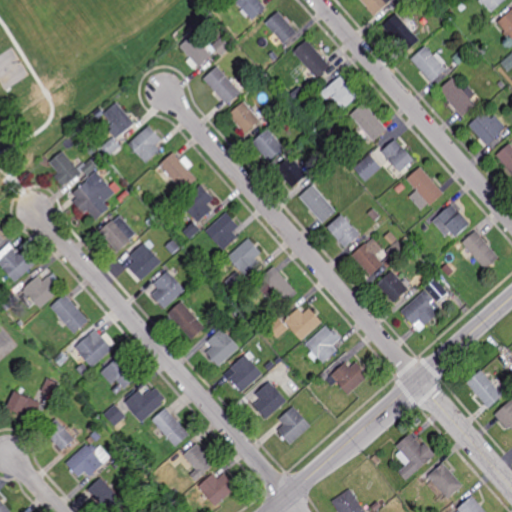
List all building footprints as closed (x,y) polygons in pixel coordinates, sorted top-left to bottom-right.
[(253,20),(235,0),(258,0),(266,8),(253,20)] [(391,0),(388,3),(389,4),(376,16),(368,8),(368,7),(361,0),(391,0)] [(504,0),(491,11),(483,2),(482,4),(479,1),(479,0),(504,0)] [(431,17),(424,8),(430,4),(437,12),(431,17)] [(511,37),(509,34),(507,36),(504,33),(506,31),(498,21),(511,9),(511,37)] [(402,19),(420,40),(407,52),(383,26),(397,14),(398,15),(404,11),(407,14),(402,19)] [(288,46),(266,23),(278,12),(300,35),(288,46)] [(200,67),(197,65),(191,58),(181,46),(193,35),(212,55),(200,67)] [(220,55),(212,45),(223,37),(231,46),(220,55)] [(317,78),(316,77),(310,83),(302,73),(309,68),(294,51),(307,40),(331,66),(317,78)] [(433,82),(412,59),(426,46),(447,69),(433,82)] [(459,65),(452,57),(464,47),(471,54),(459,65)] [(511,67),(508,71),(501,63),(511,52),(511,67)] [(228,105),(204,78),(218,66),(242,93),(228,105)] [(359,97),(345,109),(334,98),(331,96),(327,100),(321,92),(325,88),(327,88),(341,76),(359,97)] [(464,90),(469,86),(476,94),(471,99),(476,105),(463,116),(439,90),(453,78),(464,90)] [(294,105),(291,101),(296,96),(299,100),(294,105)] [(283,108),(277,101),(280,99),(286,106),(283,108)] [(246,134),(229,115),(245,101),(261,121),(246,134)] [(123,134),(105,113),(117,102),(136,122),(123,134)] [(375,142),(351,115),(365,103),(388,130),(375,142)] [(270,121),(263,114),(274,104),(280,110),(270,121)] [(486,116),(488,115),(492,119),(495,116),(506,127),(500,133),(500,134),(488,145),(469,125),(483,113),(486,116)] [(146,163),(130,143),(149,125),(161,139),(156,145),(161,150),(146,163)] [(269,161),(253,143),(268,130),(284,148),(269,161)] [(109,155),(102,147),(114,137),(121,146),(109,155)] [(404,148),(405,147),(416,160),(402,172),(383,152),(396,140),(404,148)] [(511,145),(511,172),(496,155),(510,143),(511,145)] [(180,157),(176,153),(185,144),(189,148),(180,157)] [(69,183),(68,182),(64,186),(55,177),(59,173),(50,162),(63,151),(81,172),(69,183)] [(184,191),(160,165),(173,153),(197,179),(184,191)] [(366,181),(355,168),(371,154),(383,167),(366,181)] [(293,188),(276,169),(291,156),(308,174),(293,188)] [(98,167),(88,176),(82,169),(86,165),(86,163),(91,159),(98,167)] [(106,174),(100,167),(106,161),(112,168),(106,174)] [(431,206),(429,203),(422,210),(410,197),(418,190),(408,179),(421,167),(445,194),(431,206)] [(97,220),(88,210),(84,213),(74,201),(78,198),(73,193),(86,182),(89,178),(96,171),(115,193),(105,202),(110,208),(97,220)] [(399,194),(395,189),(402,183),(406,188),(399,194)] [(199,223),(181,203),(201,185),(202,185),(214,199),(211,202),(208,205),(212,210),(199,223)] [(323,224),(300,197),(314,185),(337,212),(323,224)] [(178,201),(175,198),(181,192),(183,195),(178,201)] [(461,214),(461,213),(471,225),(457,238),(452,231),(446,236),(433,222),(452,204),(461,214)] [(376,221),(368,213),(373,209),(380,216),(376,221)] [(224,251),(206,231),(226,212),(240,227),(233,233),(238,238),(224,251)] [(353,227),(354,226),(362,235),(346,248),(329,228),(343,215),(353,227)] [(136,233),(130,239),(131,241),(119,251),(109,240),(107,243),(98,233),(114,219),(115,221),(121,216),(136,233)] [(191,239),(184,232),(194,223),(201,230),(191,239)] [(486,270),(462,243),(476,231),(500,258),(486,270)] [(384,250),(377,255),(385,265),(372,276),(354,255),(374,238),(384,250)] [(247,276),(242,271),(229,257),(249,239),(262,253),(255,259),(260,264),(247,276)] [(173,254),(166,247),(173,240),(180,247),(173,254)] [(397,263),(396,262),(388,268),(383,263),(391,256),(387,252),(399,241),(409,251),(397,263)] [(458,250),(454,245),(458,242),(462,246),(458,250)] [(142,280),(129,266),(135,261),(131,255),(145,243),(162,262),(142,280)] [(18,255),(24,250),(37,263),(16,282),(4,269),(5,268),(0,263),(0,261),(13,249),(18,255)] [(451,278),(443,269),(450,262),(458,270),(451,278)] [(298,293),(284,305),(276,296),(278,294),(267,282),(266,283),(262,279),(275,267),(298,293)] [(197,280),(193,276),(199,270),(203,275),(197,280)] [(172,276),(174,276),(186,290),(165,309),(153,294),(158,290),(158,289),(154,284),(168,271),(172,276)] [(236,294),(225,282),(237,271),(248,284),(236,294)] [(396,303),(379,285),(393,271),(410,290),(396,303)] [(62,289),(41,309),(29,296),(28,297),(23,292),(26,290),(25,289),(38,276),(43,282),(49,276),(62,289)] [(443,281),(440,284),(442,286),(434,293),(428,287),(436,280),(437,280),(439,278),(443,281)] [(8,309),(1,301),(12,291),(19,300),(8,309)] [(75,334),(52,307),(66,294),(89,321),(75,334)] [(420,331),(403,311),(423,294),(440,313),(420,331)] [(192,340),(168,314),(182,301),(206,328),(192,340)] [(278,314),(272,308),(276,305),(281,311),(278,314)] [(323,323),(302,341),(290,327),(286,322),(300,309),(304,314),(310,308),(323,323)] [(278,338),(269,327),(280,318),(288,329),(278,338)] [(332,332),(335,330),(342,338),(334,346),(338,352),(324,364),(307,345),(327,326),(332,332)] [(93,368),(81,354),(82,353),(77,347),(96,329),(114,349),(93,368)] [(227,334),(228,334),(240,348),(219,367),(207,353),(212,348),(213,347),(208,342),(222,329),(227,334)] [(62,366),(55,360),(63,353),(69,359),(62,366)] [(250,361),(251,361),(263,374),(242,392),(230,379),(236,373),(232,368),(245,355),(250,361)] [(126,390),(118,381),(113,385),(102,373),(120,357),(138,378),(126,390)] [(269,371),(266,367),(270,363),(274,366),(269,371)] [(370,378),(349,395),(337,382),(333,386),(327,380),(346,363),(351,368),(357,363),(370,378)] [(481,371),(467,384),(489,409),(504,396),(481,371)] [(325,381),(321,376),(325,372),(329,377),(325,381)] [(52,396),(42,392),(48,379),(57,383),(52,396)] [(275,388),(276,387),(288,401),(266,419),(255,406),(261,401),(256,394),(270,382),(275,388)] [(117,394),(114,390),(119,386),(122,389),(117,394)] [(166,400),(162,403),(163,404),(142,423),(130,409),(131,409),(126,403),(141,390),(145,396),(151,391),(152,392),(156,389),(166,400)] [(40,403),(33,419),(23,414),(22,416),(15,414),(8,409),(15,392),(40,403)] [(511,400),(495,415),(508,429),(511,427),(511,428),(511,400)] [(116,427),(105,415),(116,405),(127,417),(116,427)] [(291,445),(278,431),(284,425),(279,420),(293,407),(311,427),(291,445)] [(190,435),(176,448),(152,420),(167,408),(190,435)] [(62,451),(44,430),(56,418),(75,439),(62,451)] [(96,441),(91,435),(96,431),(101,438),(96,441)] [(411,431),(395,445),(410,462),(400,472),(407,479),(433,455),(411,431)] [(94,447),(92,450),(100,458),(100,459),(104,464),(90,477),(85,472),(79,477),(67,463),(87,445),(89,447),(92,444),(94,447)] [(197,483),(191,476),(197,470),(184,456),(197,444),(216,466),(197,483)] [(443,463),(428,477),(449,499),(464,486),(443,463)] [(219,480),(224,474),(237,488),(216,507),(207,498),(208,498),(205,494),(206,493),(200,487),(214,474),(219,480)] [(114,511),(108,511),(88,490),(102,478),(124,503),(114,511)] [(174,500),(169,493),(175,489),(180,496),(174,500)] [(366,511),(350,489),(331,502),(338,511),(366,511)] [(486,511),(473,496),(459,509),(461,511),(486,511)] [(0,511),(0,499),(6,506),(7,505),(12,510),(9,511),(0,511)] [(127,511),(136,504),(137,503),(145,511),(127,511)]
